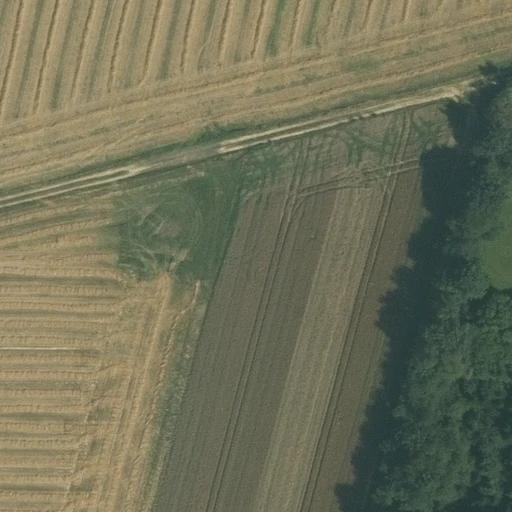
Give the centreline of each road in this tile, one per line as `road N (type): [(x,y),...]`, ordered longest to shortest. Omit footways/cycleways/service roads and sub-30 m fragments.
road 1 (track): [(0,218),(511,91)]
road 2 (track): [(377,511),(494,95)]
